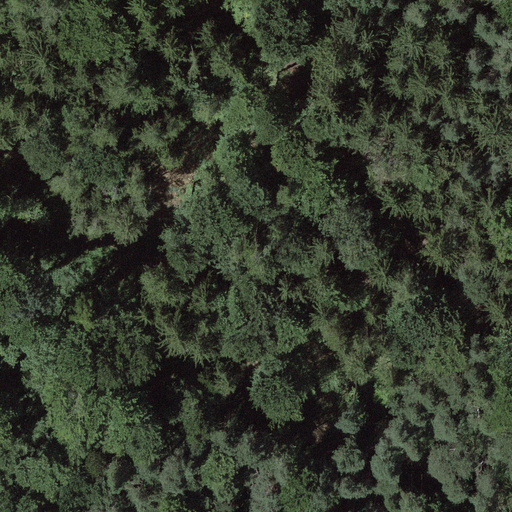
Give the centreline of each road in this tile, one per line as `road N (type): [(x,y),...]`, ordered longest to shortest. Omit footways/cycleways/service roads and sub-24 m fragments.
road 1 (track): [(399,511),(273,388),(217,306),(0,145)]
road 2 (track): [(255,0),(366,179),(511,324)]
